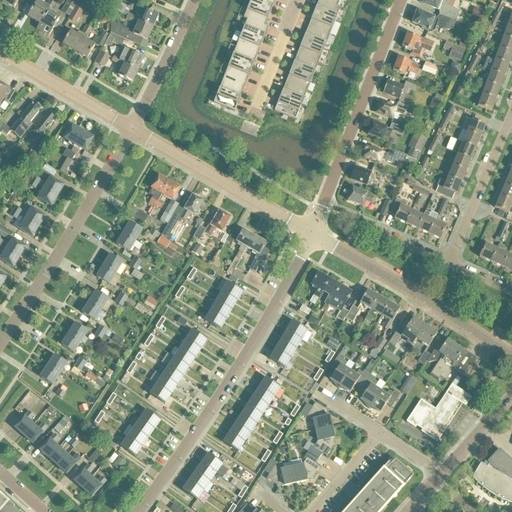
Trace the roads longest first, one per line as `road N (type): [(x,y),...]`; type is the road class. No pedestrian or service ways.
road 1 (tertiary): [(137,511),(225,387),(311,234)]
road 2 (residential): [(130,128),(0,344)]
road 3 (tertiary): [(311,234),(400,0)]
road 4 (unclassified): [(511,358),(311,234)]
road 5 (unclassified): [(311,234),(130,128)]
road 6 (residential): [(450,264),(511,112)]
road 7 (unclassified): [(130,128),(0,55)]
road 8 (residential): [(193,0),(130,128)]
road 9 (residential): [(295,0),(251,117)]
